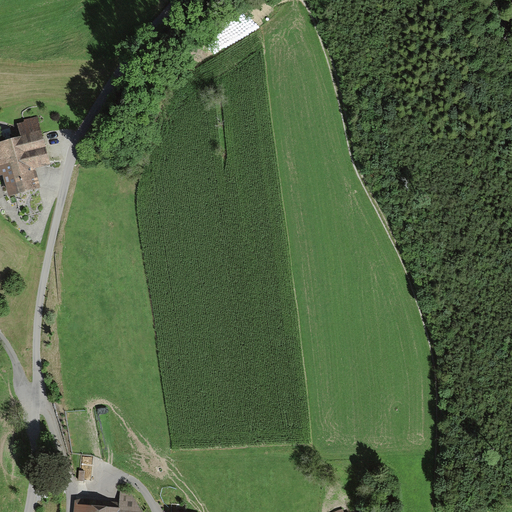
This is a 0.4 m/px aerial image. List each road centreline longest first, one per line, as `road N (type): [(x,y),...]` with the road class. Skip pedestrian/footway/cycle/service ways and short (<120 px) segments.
road 1 (unclassified): [(177,0),(115,76),(74,155),(37,324),(29,511)]
road 2 (track): [(431,511),(437,377),(418,303),(358,175),(306,0)]
road 3 (track): [(215,0),(115,76)]
